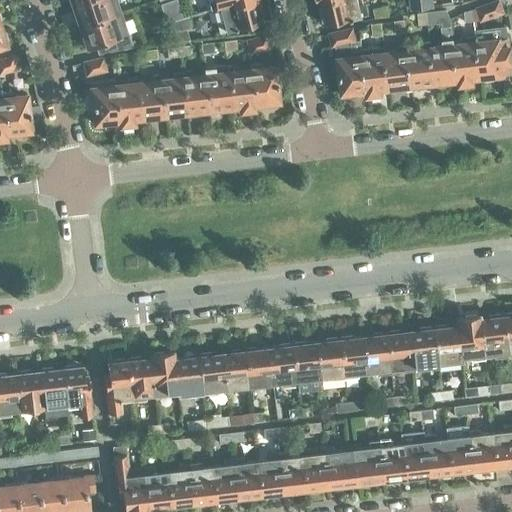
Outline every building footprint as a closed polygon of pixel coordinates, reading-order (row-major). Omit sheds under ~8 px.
[(79,25),(79,26),(120,12),(116,0),(88,0),(72,6),(75,14),(74,17),(76,24),(79,25)] [(160,0),(167,22),(190,16),(200,13),(198,4),(193,5),(191,0),(160,0)] [(207,0),(210,10),(248,0),(207,0)] [(236,28),(256,22),(262,21),(261,17),(263,16),(260,2),(258,2),(257,0),(248,0),(210,10),(208,11),(211,21),(215,20),(217,27),(216,27),(217,33),(233,29),(236,29),(236,28)] [(331,0),(320,3),(321,7),(318,7),(322,22),(325,22),(326,26),(352,20),(352,21),(356,20),(356,19),(372,15),(369,4),(367,5),(365,0),(331,0)] [(408,0),(410,9),(432,7),(431,0),(408,0)] [(481,21),(504,13),(499,0),(476,8),(481,21)] [(390,19),(387,8),(374,10),(377,20),(390,19)] [(445,9),(427,11),(428,23),(441,22),(443,46),(454,45),(450,18),(445,9)] [(473,22),(471,10),(464,12),(465,23),(473,22)] [(419,25),(428,23),(427,11),(417,12),(419,25)] [(120,12),(79,26),(83,35),(81,38),(84,45),(86,45),(87,48),(96,45),(98,54),(121,49),(132,46),(128,34),(120,12)] [(193,27),(190,16),(167,22),(174,41),(191,39),(188,28),(193,27)] [(406,20),(395,21),(396,33),(407,32),(406,20)] [(373,24),(373,35),(384,34),(383,23),(373,24)] [(476,36),(475,36),(480,77),(483,77),(486,80),(490,80),(492,76),(511,73),(511,72),(511,64),(511,63),(511,54),(511,47),(509,47),(508,38),(507,38),(506,27),(476,32),(476,36)] [(358,92),(366,91),(361,49),(361,41),(356,42),(353,28),(329,33),(333,47),(337,46),(338,58),(339,58),(343,93),(346,93),(348,96),(356,96),(358,92)] [(266,35),(246,40),(249,53),(269,48),(266,35)] [(454,45),(458,80),(460,80),(460,85),(473,83),(473,78),(480,77),(475,36),(466,37),(467,43),(454,45)] [(236,40),(223,41),(224,51),(237,50),(236,40)] [(426,84),(435,83),(431,47),(430,47),(430,41),(420,42),(421,48),(407,50),(411,86),(414,85),(417,89),(424,88),(426,84)] [(213,42),(200,43),(202,54),(214,53),(213,42)] [(398,51),(385,53),(390,89),(392,88),(394,91),(401,90),(403,87),(411,86),(407,50),(407,44),(397,45),(398,51)] [(191,45),(178,46),(179,56),(192,55),(191,45)] [(449,81),(452,81),(458,80),(454,45),(443,46),(431,47),(435,83),(438,83),(439,86),(447,85),(449,81)] [(178,46),(174,47),(168,47),(169,57),(179,56),(178,46)] [(385,47),(361,49),(366,91),(368,91),(368,96),(382,94),(382,89),(390,89),(385,53),(385,47)] [(158,49),(145,50),(146,60),(159,59),(158,49)] [(123,53),(123,62),(136,61),(135,52),(123,53)] [(13,55),(0,59),(0,73),(18,67),(13,55)] [(103,57),(83,62),(86,75),(106,71),(103,57)] [(250,63),(250,68),(255,104),(263,103),(265,106),(274,105),(275,102),(278,101),(274,66),(262,67),(262,62),(250,63)] [(238,64),(226,66),(232,107),(239,106),(240,111),(253,109),(253,104),(255,104),(250,68),(239,70),(238,64)] [(204,74),(209,110),(217,109),(220,112),(228,111),(229,107),(232,107),(226,66),(204,68),(204,74)] [(182,71),(182,76),(187,112),(194,111),(196,115),(204,114),(206,110),(209,110),(204,74),(193,75),(193,70),(182,71)] [(170,72),(158,74),(164,115),(166,115),(168,118),(176,117),(177,113),(187,112),(182,76),(171,78),(170,72)] [(137,82),(141,118),(143,118),(146,121),(153,120),(155,116),(164,115),(158,74),(147,75),(148,80),(137,82)] [(114,91),(118,121),(119,120),(120,125),(133,123),(133,119),(141,118),(137,82),(136,76),(125,78),(125,83),(114,84),(114,91)] [(102,86),(90,87),(94,123),(97,123),(100,126),(108,125),(109,122),(118,121),(114,91),(114,84),(113,79),(101,81),(102,86)] [(26,135),(27,131),(31,130),(26,95),(13,96),(12,91),(3,92),(7,134),(16,133),(18,136),(26,135)] [(507,352),(511,351),(511,312),(502,314),(507,352)] [(461,357),(483,355),(478,319),(478,314),(457,317),(458,325),(457,325),(460,360),(462,360),(461,357)] [(507,352),(502,314),(489,315),(489,317),(478,319),(483,355),(507,352)] [(460,360),(457,325),(446,327),(446,324),(432,326),(437,363),(460,360)] [(419,330),(409,331),(413,366),(437,363),(432,326),(419,328),(419,330)] [(389,369),(413,366),(409,331),(399,332),(399,330),(385,332),(389,369)] [(389,369),(385,332),(372,333),(372,335),(361,337),(366,372),(389,369)] [(366,372),(361,337),(352,338),(352,336),(338,337),(343,374),(366,372)] [(343,374),(338,337),(325,339),(325,341),(315,342),(319,377),(343,374)] [(319,377),(315,342),(305,343),(305,341),(291,343),(296,380),(319,377)] [(296,380),(291,343),(278,344),(278,347),(268,348),(272,383),(296,380)] [(272,383),(268,348),(258,349),(258,347),(245,348),(249,386),(272,383)] [(249,386),(245,348),(231,350),(231,352),(222,353),(226,388),(249,386)] [(178,394),(174,359),(173,359),(172,351),(150,353),(151,358),(150,358),(154,394),(176,391),(176,394),(178,394)] [(226,388),(222,353),(211,355),(210,352),(197,354),(202,391),(226,388)] [(202,391),(197,354),(184,356),(184,358),(174,359),(178,394),(202,391)] [(154,394),(150,358),(140,359),(140,357),(126,358),(130,397),(154,394)] [(104,375),(108,414),(122,412),(120,398),(130,397),(126,358),(113,360),(113,362),(107,363),(108,374),(104,375)] [(92,416),(88,377),(83,377),(82,366),(76,366),(76,364),(64,366),(65,368),(62,368),(66,404),(76,402),(78,418),(92,416)] [(66,404),(62,368),(52,369),(52,367),(41,368),(41,371),(38,371),(42,406),(66,404)] [(42,406),(38,371),(29,372),(29,370),(17,371),(18,373),(15,374),(19,409),(42,406)] [(0,411),(19,409),(15,374),(5,375),(5,373),(0,373),(0,411)] [(510,382),(500,383),(501,392),(511,390),(510,382)] [(477,386),(478,394),(488,393),(487,385),(477,386)] [(454,388),(440,389),(441,399),(455,397),(454,388)] [(441,399),(440,389),(429,391),(430,400),(441,399)] [(392,395),(393,405),(407,403),(406,394),(392,395)] [(382,406),(393,405),(392,395),(381,397),(382,406)] [(360,399),(345,400),(346,410),(361,408),(360,399)] [(346,410),(345,400),(322,403),(323,413),(346,410)] [(499,410),(510,409),(509,400),(498,401),(499,410)] [(466,404),(467,413),(479,412),(478,403),(466,404)] [(313,404),(298,406),(299,415),(314,414),(313,404)] [(466,404),(452,406),(453,415),(467,413),(466,404)] [(299,415),(298,406),(291,407),(292,416),(299,415)] [(419,410),(420,419),(434,417),(433,408),(419,410)] [(253,421),(252,412),(252,410),(240,411),(241,422),(253,421)] [(252,412),(253,421),(266,419),(265,410),(252,412)] [(410,420),(420,419),(419,410),(409,411),(410,420)] [(206,413),(206,416),(207,427),(230,424),(229,413),(223,414),(222,411),(206,413)] [(390,413),(376,415),(377,424),(391,422),(390,413)] [(365,425),(377,424),(376,415),(364,417),(365,425)] [(196,428),(206,427),(204,416),(195,417),(196,428)] [(327,421),(318,422),(319,432),(328,431),(327,421)] [(170,422),(158,423),(159,432),(171,431),(170,422)] [(309,433),(319,432),(318,422),(308,424),(309,433)] [(159,432),(158,423),(147,424),(148,434),(159,432)] [(444,427),(445,437),(450,475),(460,474),(463,470),(473,469),(469,431),(468,424),(444,427)] [(503,430),(490,432),(495,470),(504,468),(508,464),(511,463),(511,429),(511,425),(503,426),(503,430)] [(287,426),(274,427),(275,437),(288,435),(287,426)] [(264,438),(275,437),(274,427),(263,429),(264,438)] [(487,471),(495,470),(490,432),(477,433),(477,429),(469,431),(473,469),(483,468),(487,471)] [(244,431),(230,432),(231,440),(245,439),(244,431)] [(221,441),(231,440),(230,432),(220,433),(221,441)] [(71,433),(59,434),(60,444),(72,442),(71,433)] [(442,476),(450,475),(445,437),(430,439),(430,435),(422,436),(427,474),(438,473),(442,476)] [(49,445),(47,436),(35,438),(36,446),(49,445)] [(198,436),(186,437),(187,445),(199,444),(198,436)] [(415,441),(401,442),(406,480),(415,479),(418,475),(427,474),(422,436),(415,437),(415,441)] [(174,447),(187,445),(186,437),(173,439),(174,447)] [(24,439),(12,440),(13,449),(25,448),(24,439)] [(151,441),(140,442),(141,451),(152,450),(151,441)] [(397,481),(406,480),(401,442),(386,444),(386,441),(378,442),(382,479),(393,478),(397,481)] [(370,446),(345,449),(349,483),(359,482),(360,486),(369,485),(373,480),(382,479),(378,442),(370,443),(370,446)] [(112,445),(118,499),(123,498),(124,510),(127,510),(126,511),(141,511),(145,511),(147,510),(146,508),(148,508),(144,473),(143,465),(129,467),(125,444),(112,445)] [(349,487),(349,483),(345,449),(331,451),(330,445),(321,446),(322,448),(326,486),(337,485),(341,488),(349,487)] [(84,455),(97,453),(96,446),(83,447),(84,455)] [(71,457),(84,455),(83,447),(70,449),(71,457)] [(300,451),(300,454),(304,492),(313,491),(316,487),(326,486),(322,448),(300,451)] [(57,458),(71,457),(70,449),(56,450),(57,458)] [(57,458),(56,450),(43,452),(44,460),(57,458)] [(31,462),(44,460),(43,452),(30,453),(31,462)] [(17,463),(31,462),(30,453),(16,455),(17,463)] [(277,454),(282,491),(292,490),(296,493),(304,492),(300,454),(284,456),(283,453),(277,454)] [(269,458),(255,460),(260,498),(269,496),(272,492),(282,491),(277,454),(269,455),(269,458)] [(4,465),(17,463),(16,455),(3,457),(4,465)] [(252,498),(260,498),(255,460),(242,461),(241,458),(233,459),(237,497),(248,495),(252,498)] [(225,463),(211,465),(216,503),(224,502),(229,498),(237,497),(233,459),(225,460),(225,463)] [(207,504),(216,503),(211,465),(197,467),(196,463),(189,464),(193,502),(203,501),(207,504)] [(156,464),(143,465),(144,473),(148,508),(159,506),(162,509),(171,508),(166,470),(157,471),(156,464)] [(180,469),(166,470),(171,508),(180,507),(183,503),(193,502),(189,464),(180,465),(180,469)] [(66,511),(88,508),(86,492),(94,491),(92,476),(84,477),(84,475),(37,480),(40,511),(57,511),(60,511),(66,511)] [(40,511),(37,480),(0,484),(0,511),(40,511)]
